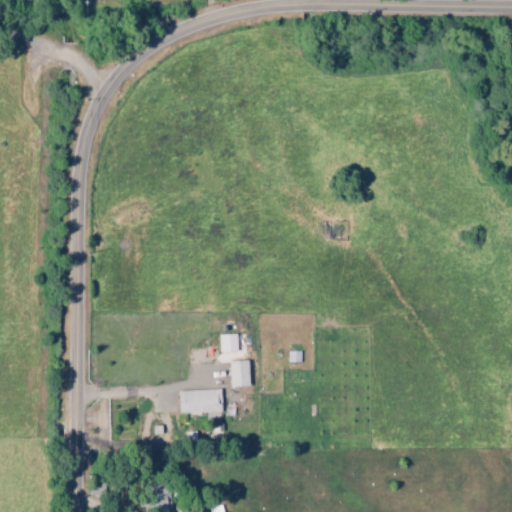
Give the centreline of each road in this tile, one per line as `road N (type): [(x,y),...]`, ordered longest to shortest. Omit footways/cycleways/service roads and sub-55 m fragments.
road 1 (tertiary): [(511,9),(258,10),(175,36),(134,62),(108,92),(85,161),(78,511)]
road 2 (residential): [(108,92),(71,56),(0,34)]
